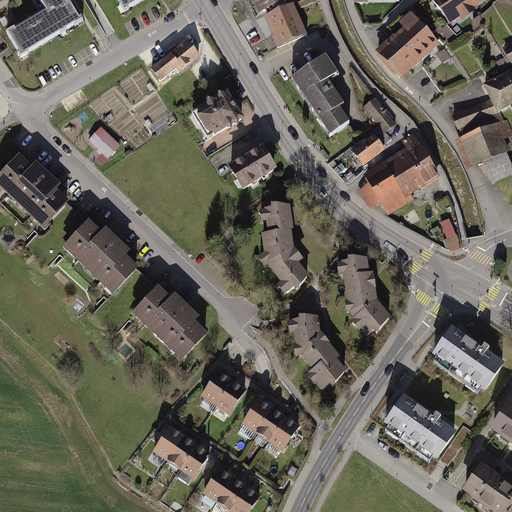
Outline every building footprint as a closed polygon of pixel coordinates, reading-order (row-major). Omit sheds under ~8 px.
[(78,19),(67,0),(39,0),(40,0),(48,14),(16,33),(14,29),(7,33),(19,54),(25,50),(27,53),(75,25),(73,22),(78,19)] [(127,9),(141,0),(118,0),(121,5),(124,3),(127,9)] [(254,0),(260,13),(265,11),(276,5),(286,1),(287,0),(254,0)] [(431,0),(449,25),(460,18),(462,21),(477,10),(475,7),(484,0),(431,0)] [(286,1),(276,5),(293,42),(306,36),(300,25),(298,26),(286,1)] [(276,5),(265,11),(282,46),(293,42),(276,5)] [(397,38),(395,39),(416,61),(436,43),(416,21),(420,16),(411,6),(388,27),(397,38)] [(484,24),(480,17),(473,20),(474,29),(484,24)] [(0,20),(4,27),(8,24),(5,18),(0,20)] [(449,40),(454,35),(446,26),(441,31),(449,40)] [(395,39),(387,47),(408,69),(416,61),(395,39)] [(199,57),(187,43),(152,72),(160,82),(176,69),(179,73),(199,57)] [(408,69),(387,47),(378,54),(399,77),(408,69)] [(443,63),(450,58),(445,50),(438,55),(443,63)] [(332,136),(347,126),(341,117),(342,116),(341,115),(341,108),(341,103),(340,101),(338,103),(334,97),(336,95),(332,89),(330,91),(326,84),(328,83),(327,80),(331,77),(331,78),(337,74),(325,56),(311,65),(312,67),(294,79),(299,87),(297,88),(299,92),(301,90),(314,109),(312,111),(314,113),(316,112),(325,125),(322,126),(325,130),(327,128),(332,136)] [(511,73),(485,88),(493,102),(453,118),(458,129),(461,128),(472,152),(473,152),(479,166),(484,163),(492,180),(511,171),(511,169),(499,140),(511,135),(506,122),(504,123),(499,112),(511,104),(511,73)] [(339,77),(337,74),(331,78),(331,77),(327,80),(328,83),(326,84),(330,91),(332,89),(335,87),(332,82),(339,77)] [(301,90),(299,92),(312,111),(314,109),(301,90)] [(211,136),(214,137),(227,129),(230,129),(231,126),(234,124),(237,125),(237,122),(242,120),(236,110),(236,108),(234,105),(232,104),(226,95),(223,97),(220,96),(219,99),(211,104),(208,103),(208,106),(198,112),(198,115),(211,136)] [(353,152),(364,165),(383,150),(381,148),(390,140),(388,137),(392,133),(395,125),(382,107),(376,99),(365,108),(379,126),(363,139),(366,142),(353,152)] [(316,112),(314,113),(322,126),(325,125),(316,112)] [(108,159),(119,147),(101,129),(89,141),(108,159)] [(410,152),(408,153),(424,184),(437,176),(413,137),(404,142),(410,152)] [(244,189),(274,170),(261,150),(231,168),(244,189)] [(330,158),(323,150),(320,152),(327,161),(330,158)] [(424,184),(408,153),(368,178),(371,183),(363,191),(373,208),(383,202),(402,191),(410,187),(413,191),(424,184)] [(47,225),(67,204),(60,198),(58,196),(56,198),(52,194),(56,189),(58,187),(51,180),(49,179),(48,180),(44,176),(45,175),(44,174),(36,167),(34,169),(30,173),(26,169),(28,167),(26,165),(19,159),(0,179),(0,180),(7,187),(3,190),(16,202),(19,199),(29,209),(26,212),(36,221),(40,218),(47,225)] [(27,164),(26,165),(28,167),(26,169),(30,173),(34,169),(30,164),(28,164),(27,164)] [(46,171),(44,174),(45,175),(44,176),(48,180),(49,179),(51,180),(53,178),(53,177),(53,176),(48,171),(47,171),(46,171)] [(299,177),(295,180),(302,189),(305,186),(299,177)] [(402,191),(383,202),(390,214),(413,200),(409,194),(413,191),(410,187),(402,191)] [(58,196),(60,198),(61,196),(61,195),(61,194),(56,189),(52,194),(56,198),(58,196)] [(19,199),(16,202),(26,212),(29,209),(19,199)] [(299,288),(307,278),(293,261),(297,258),(292,251),(289,254),(286,231),(290,230),(292,230),(288,208),(276,206),(276,210),(266,211),(267,213),(268,222),(270,236),(263,237),(266,254),(271,261),(267,264),(268,264),(283,283),(288,289),(290,291),(297,286),(299,288)] [(40,218),(36,221),(44,228),(47,225),(40,218)] [(454,232),(449,220),(440,224),(444,233),(450,231),(451,233),(454,232)] [(116,290),(136,270),(130,264),(127,261),(125,263),(121,260),(126,255),(128,253),(120,246),(119,245),(118,245),(113,241),(114,240),(113,239),(105,232),(104,234),(99,239),(95,235),(97,233),(95,231),(88,225),(69,245),(76,252),(73,256),(85,267),(88,264),(99,274),(96,278),(106,287),(109,283),(116,290)] [(441,234),(438,227),(431,230),(435,237),(441,234)] [(96,230),(95,231),(97,233),(95,235),(99,239),(104,234),(99,229),(97,229),(96,230)] [(459,245),(455,235),(447,239),(445,240),(449,250),(455,251),(460,249),(459,245)] [(115,237),(113,239),(114,240),(113,241),(118,245),(119,245),(120,246),(122,244),(122,243),(122,242),(117,237),(116,237),(115,237)] [(76,252),(69,245),(66,249),(73,256),(76,252)] [(268,264),(267,264),(271,261),(266,254),(260,259),(265,266),(268,264)] [(127,261),(130,264),(130,262),(131,261),(130,260),(126,255),(121,260),(125,263),(127,261)] [(365,261),(352,259),(352,263),(343,264),(343,265),(344,271),(349,299),(352,298),(353,307),(354,312),(353,312),(353,313),(354,314),(358,320),(360,319),(365,325),(361,328),(367,336),(376,329),(379,331),(389,319),(377,304),(376,305),(372,305),(370,290),(374,289),(375,289),(373,281),(369,282),(365,261)] [(88,264),(85,267),(96,278),(99,274),(88,264)] [(109,283),(106,287),(113,294),(116,290),(109,283)] [(288,289),(283,283),(279,287),(284,293),(288,289)] [(186,356),(205,335),(199,329),(197,327),(195,329),(191,325),(195,321),(197,319),(189,312),(188,310),(187,311),(183,307),(184,306),(182,305),(175,298),(173,300),(169,304),(164,301),(166,298),(164,297),(158,290),(138,311),(146,318),(142,322),(154,333),(157,330),(168,340),(165,343),(175,353),(178,349),(186,356)] [(169,304),(173,300),(169,296),(167,295),(166,295),(165,296),(164,297),(166,298),(164,301),(169,304)] [(185,303),(182,305),(184,306),(183,307),(187,311),(188,310),(189,312),(191,309),(192,308),(186,303),(185,303)] [(347,315),(354,314),(353,313),(353,312),(354,312),(353,307),(346,307),(347,315)] [(146,318),(138,311),(135,315),(142,322),(146,318)] [(320,340),(316,319),(304,318),(304,321),(294,322),(298,347),(298,348),(301,347),(302,355),(315,372),(320,379),(316,381),(317,382),(323,390),(332,382),(334,384),(344,372),(336,361),(324,347),(328,343),(323,337),(320,340)] [(360,319),(358,320),(353,324),(358,330),(361,328),(365,325),(360,319)] [(197,327),(199,329),(200,328),(200,327),(200,325),(195,321),(191,325),(195,329),(197,327)] [(484,393),(503,365),(490,356),(488,359),(480,353),(464,341),(466,338),(451,328),(432,356),(437,359),(435,363),(477,393),(480,391),(484,393)] [(157,330),(154,333),(165,343),(168,340),(157,330)] [(482,350),(466,338),(464,341),(480,353),(488,359),(490,356),(486,353),(482,350)] [(340,358),(328,343),(324,347),(336,361),(340,358)] [(178,349),(175,353),(182,360),(186,356),(178,349)] [(320,379),(315,372),(309,377),(314,384),(317,382),(316,381),(320,379)] [(203,397),(216,406),(232,382),(219,373),(203,397)] [(216,406),(229,415),(245,391),(232,382),(216,406)] [(433,460),(436,463),(456,434),(442,424),(439,428),(432,423),(414,411),(417,407),(403,397),(384,425),(388,428),(385,432),(430,464),(433,460)] [(259,401),(243,424),(257,433),(273,410),(259,401)] [(490,430),(511,446),(511,403),(510,402),(490,430)] [(433,418),(417,407),(414,411),(432,423),(439,428),(442,424),(438,422),(433,418)] [(257,433),(269,442),(285,419),(273,410),(257,433)] [(269,442),(282,451),(298,427),(285,419),(269,442)] [(464,427),(440,461),(448,467),(472,433),(464,427)] [(171,429),(154,452),(168,461),(184,438),(171,429)] [(196,446),(184,438),(168,461),(180,470),(196,446)] [(180,470),(193,479),(210,455),(196,446),(180,470)] [(474,464),(479,468),(481,465),(493,473),(499,463),(482,451),(474,464)] [(489,511),(504,511),(511,504),(507,501),(511,493),(511,485),(500,478),(493,473),(481,465),(479,468),(462,492),(489,511)] [(220,470),(204,494),(217,503),(233,479),(220,470)] [(246,488),(233,479),(217,503),(230,511),(246,488)] [(230,511),(248,511),(259,497),(246,488),(230,511)]
